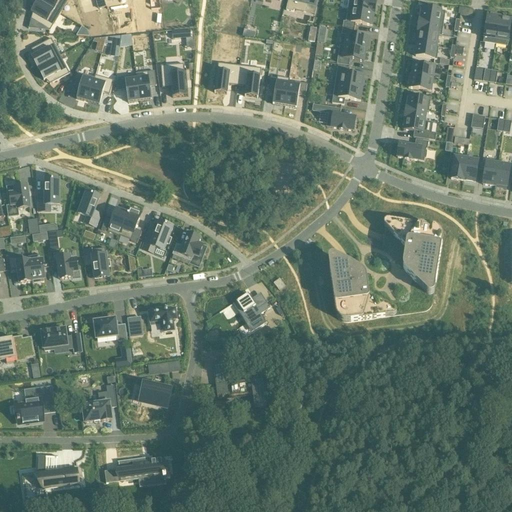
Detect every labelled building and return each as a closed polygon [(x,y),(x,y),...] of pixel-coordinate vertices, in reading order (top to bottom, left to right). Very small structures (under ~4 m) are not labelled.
[(38,0),(38,1),(60,15),(69,0),(38,0)] [(95,0),(99,10),(106,8),(103,0),(95,0)] [(146,0),(147,1),(150,0),(151,11),(161,10),(159,0),(146,0)] [(238,0),(235,13),(247,16),(250,0),(238,0)] [(288,0),(286,11),(293,13),(294,11),(305,13),(307,5),(315,7),(316,1),(318,1),(318,0),(288,0)] [(374,15),(376,2),(361,0),(349,0),(348,11),(374,15)] [(38,1),(31,13),(33,14),(35,15),(33,21),(49,31),(50,32),(60,15),(38,1)] [(443,25),(445,12),(422,9),(420,21),(443,25)] [(461,9),(460,16),(468,17),(472,18),(473,12),(469,9),(461,9)] [(372,27),(374,15),(348,11),(346,23),(344,22),(343,29),(354,31),(355,25),(372,27)] [(495,45),(499,19),(500,20),(500,18),(487,16),(483,44),(495,45)] [(507,47),(511,21),(500,20),(499,19),(495,45),(507,47)] [(441,37),(443,25),(420,21),(419,20),(417,33),(419,34),(419,33),(438,36),(438,37),(441,37)] [(367,52),(369,39),(353,37),(354,31),(343,29),(342,35),(346,36),(345,47),(344,48),(366,51),(366,52),(367,52)] [(250,32),(244,31),(243,37),(254,39),(256,33),(250,32)] [(436,47),(438,37),(438,36),(419,33),(419,34),(417,45),(436,48),(436,47)] [(33,56),(31,57),(37,69),(61,57),(51,40),(34,49),(35,55),(33,56)] [(322,57),(324,45),(317,44),(315,56),(322,57)] [(437,61),(439,48),(436,47),(436,48),(417,45),(415,57),(437,61)] [(364,63),(366,52),(366,51),(344,48),(345,47),(340,47),(337,65),(349,67),(350,61),(364,63)] [(61,57),(37,69),(44,82),(48,79),(53,84),(70,75),(61,57)] [(215,71),(213,85),(215,85),(214,94),(227,96),(229,86),(237,87),(240,67),(218,64),(217,71),(215,71)] [(183,65),(161,67),(162,89),(169,89),(169,88),(172,88),(172,99),(186,98),(185,89),(187,88),(186,72),(184,72),(183,65)] [(433,81),(435,69),(413,65),(411,77),(433,81)] [(240,67),(237,87),(246,88),(245,98),(258,99),(261,69),(240,67)] [(363,78),(349,75),(350,69),(338,67),(335,86),(361,90),(361,89),(361,87),(363,87),(364,80),(363,80),(363,78)] [(489,84),(491,72),(485,71),(484,77),(483,83),(489,84)] [(155,72),(136,75),(140,102),(152,101),(150,88),(156,87),(155,72)] [(495,85),(497,73),(491,72),(489,84),(495,85)] [(77,74),(74,86),(80,87),(77,100),(88,103),(96,76),(95,76),(94,79),(77,74)] [(136,77),(118,79),(120,92),(126,91),(128,104),(140,102),(136,75),(136,77)] [(96,76),(88,103),(100,107),(103,94),(110,96),(114,81),(96,76)] [(431,93),(433,81),(411,77),(410,77),(408,89),(431,93)] [(270,79),(268,91),(275,92),(273,106),(285,107),(289,80),(277,78),(277,80),(270,79)] [(289,80),(285,107),(296,109),(299,96),(305,97),(307,85),(289,82),(290,80),(289,80)] [(360,103),(362,90),(361,89),(361,90),(335,86),(332,104),(344,106),(345,100),(360,103)] [(426,113),(428,113),(430,101),(408,98),(407,108),(407,109),(426,112),(426,113)] [(341,110),(313,106),(312,112),(328,115),(326,128),(338,130),(338,131),(346,132),(346,131),(353,132),(355,119),(340,116),(341,110)] [(425,122),(426,113),(426,112),(407,109),(407,108),(406,108),(404,120),(405,120),(425,123),(425,122)] [(484,125),(485,118),(473,117),(472,123),(484,125)] [(431,134),(433,123),(425,122),(425,123),(405,120),(403,131),(414,132),(413,139),(435,142),(436,134),(431,134)] [(503,133),(505,122),(499,121),(497,132),(503,133)] [(509,134),(511,123),(505,122),(503,133),(509,134)] [(483,131),(484,125),(472,123),(471,129),(483,131)] [(452,145),(454,130),(448,129),(445,144),(446,144),(452,145)] [(424,163),(426,150),(427,150),(428,143),(416,141),(415,148),(399,145),(397,159),(405,160),(404,160),(412,161),(424,163)] [(463,181),(466,160),(454,158),(451,180),(463,182),(463,181)] [(463,182),(475,183),(478,162),(466,160),(463,181),(463,182)] [(495,186),(498,165),(486,163),(483,186),(495,188),(495,186)] [(495,186),(507,188),(510,167),(498,165),(495,186)] [(38,196),(38,213),(50,213),(50,206),(59,206),(59,180),(55,180),(55,179),(52,179),(52,180),(45,180),(45,196),(38,196)] [(11,208),(7,208),(8,218),(18,216),(17,210),(18,210),(30,209),(27,187),(14,189),(15,194),(10,195),(8,195),(9,205),(11,205),(11,208)] [(86,194),(78,215),(86,218),(84,224),(95,228),(100,215),(94,213),(99,199),(93,197),(93,196),(90,195),(90,196),(86,194)] [(106,219),(101,231),(120,238),(120,237),(119,237),(128,214),(127,214),(116,210),(112,221),(106,219)] [(128,214),(119,237),(120,237),(131,241),(131,242),(137,244),(142,232),(135,230),(141,216),(129,211),(127,214),(128,214)] [(38,220),(28,222),(29,235),(39,234),(38,220)] [(328,260),(328,261),(328,262),(329,267),(336,314),(336,316),(337,317),(338,319),(339,320),(340,321),(342,322),(344,323),(346,323),(347,323),(348,323),(393,317),(423,313),(425,312),(426,312),(427,311),(428,311),(429,310),(430,309),(431,308),(431,307),(432,306),(432,305),(433,303),(434,292),(442,241),(443,239),(442,237),(442,235),(441,234),(440,232),(439,231),(438,230),(436,229),(435,228),(433,228),(388,221),(387,221),(386,221),(386,222),(385,222),(384,223),(384,224),(384,225),(384,226),(384,227),(385,228),(382,251),(359,263),(347,264),(335,259),(335,258),(334,258),(333,258),(332,257),(331,258),(330,258),(329,259),(328,260)] [(148,235),(142,251),(153,255),(155,249),(164,252),(167,245),(169,246),(172,239),(169,238),(173,229),(168,228),(169,227),(166,226),(166,227),(159,224),(154,238),(148,235)] [(9,228),(1,230),(3,238),(11,237),(9,228)] [(176,245),(172,256),(174,256),(191,263),(193,257),(199,259),(199,258),(202,260),(207,248),(203,247),(203,246),(198,245),(200,240),(188,235),(183,248),(176,245)] [(105,249),(84,252),(86,266),(93,265),(95,279),(102,278),(102,279),(105,279),(104,278),(109,277),(108,268),(110,267),(110,261),(107,261),(105,249)] [(41,256),(28,258),(28,260),(29,260),(32,282),(33,282),(34,284),(43,282),(43,281),(44,281),(41,256)] [(17,259),(9,260),(10,272),(17,271),(19,284),(32,283),(32,282),(29,260),(28,260),(18,261),(17,259)] [(70,259),(57,261),(60,281),(73,279),(72,275),(78,275),(76,262),(71,262),(70,259)] [(280,281),(275,285),(280,291),(284,288),(284,287),(280,281)] [(248,295),(233,305),(239,314),(242,311),(251,326),(263,319),(261,315),(270,309),(267,304),(257,310),(248,295)] [(279,308),(275,310),(279,317),(283,314),(279,308)] [(177,322),(175,311),(172,312),(171,311),(161,312),(161,313),(149,315),(151,327),(161,325),(162,334),(174,333),(173,322),(177,322)] [(144,336),(141,318),(128,320),(131,338),(144,336)] [(116,327),(115,320),(94,323),(96,340),(117,337),(118,342),(127,341),(125,326),(116,327)] [(82,354),(80,335),(72,336),(72,337),(66,338),(65,331),(66,331),(65,330),(51,332),(42,333),(41,333),(42,334),(43,349),(43,350),(44,350),(45,352),(54,351),(54,349),(67,347),(73,346),(74,355),(82,354)] [(26,359),(35,358),(33,343),(24,344),(23,338),(0,340),(0,361),(6,361),(7,365),(27,363),(26,359)] [(161,375),(160,365),(149,367),(150,376),(161,375)] [(263,378),(216,384),(218,401),(219,401),(219,400),(252,395),(254,411),(267,410),(263,378)] [(143,386),(140,403),(167,409),(169,398),(171,393),(166,392),(143,386)] [(109,403),(82,407),(85,424),(94,423),(100,422),(101,422),(101,423),(112,421),(110,409),(116,408),(114,387),(107,388),(109,403)] [(16,403),(19,426),(43,422),(42,414),(54,412),(51,391),(32,393),(33,401),(16,403)] [(37,475),(33,475),(33,476),(37,476),(42,475),(44,490),(79,486),(77,470),(44,474),(44,459),(57,459),(57,458),(44,458),(36,458),(37,458),(37,475)] [(151,458),(118,463),(119,470),(121,483),(139,481),(165,477),(166,477),(165,474),(171,474),(169,462),(172,461),(151,464),(150,459),(151,459),(151,458)]
